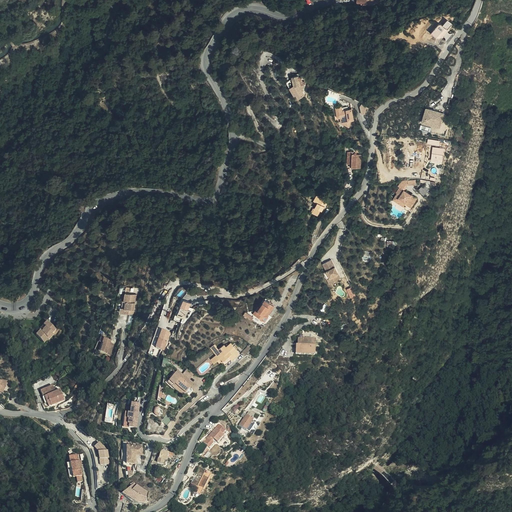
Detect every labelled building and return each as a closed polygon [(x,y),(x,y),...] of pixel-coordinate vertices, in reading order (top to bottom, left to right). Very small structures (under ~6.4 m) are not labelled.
[(441,22),(433,30),(439,36),(451,23),(448,20),(443,25),(441,22)] [(348,126),(345,110),(335,111),(335,108),(335,106),(329,108),(331,117),(335,117),(336,118),(335,119),(335,123),(342,127),(348,126)] [(429,128),(433,114),(428,112),(416,108),(415,111),(411,123),(429,128)] [(344,168),(354,170),(357,157),(350,155),(350,153),(343,151),(341,164),(345,165),(344,168)] [(425,194),(430,189),(425,184),(420,189),(425,194)] [(418,192),(412,187),(409,191),(414,196),(418,192)] [(384,194),(385,194),(389,196),(387,200),(394,204),(393,206),(400,210),(406,199),(387,188),(384,194)] [(389,196),(385,194),(381,201),(392,208),(393,206),(394,204),(387,200),(389,196)] [(316,214),(318,214),(324,204),(314,198),(310,203),(314,206),(308,215),(313,218),(316,214)] [(324,265),(325,264),(321,255),(312,259),(315,267),(318,273),(322,269),(323,268),(324,265)] [(321,279),(329,274),(323,268),(322,269),(318,273),(321,279)] [(182,317),(190,317),(191,299),(182,298),(181,312),(175,312),(175,319),(182,320),(182,317)] [(125,299),(120,299),(119,315),(125,315),(125,319),(129,320),(131,300),(125,299)] [(258,300),(253,308),(251,313),(252,313),(250,318),(259,323),(263,317),(262,316),(267,306),(258,300)] [(239,314),(236,318),(245,322),(247,319),(239,314)] [(49,330),(45,326),(36,335),(44,343),(48,339),(48,338),(53,334),(56,330),(53,326),(49,330)] [(157,347),(159,339),(151,336),(148,345),(157,347)] [(98,353),(108,356),(111,347),(107,346),(108,344),(109,342),(102,339),(101,344),(98,353)] [(289,353),(310,354),(310,341),(292,340),(291,346),(290,346),(289,353)] [(227,356),(230,360),(240,352),(235,346),(234,346),(232,348),(228,343),(227,345),(225,342),(219,347),(218,348),(220,350),(217,352),(214,355),(217,360),(221,357),(223,359),(227,356)] [(248,346),(241,354),(244,356),(251,349),(248,346)] [(176,383),(186,391),(193,382),(183,374),(181,376),(176,372),(169,382),(174,386),(176,383)] [(8,384),(1,381),(1,380),(0,379),(0,390),(4,392),(8,384)] [(184,394),(186,391),(176,383),(174,386),(184,394)] [(53,385),(41,390),(44,396),(42,397),(45,404),(50,402),(51,405),(65,400),(61,389),(56,391),(53,385)] [(137,429),(139,404),(131,403),(130,412),(127,412),(126,418),(128,418),(127,424),(129,424),(129,428),(137,429)] [(114,423),(114,405),(106,405),(106,423),(114,423)] [(254,419),(247,414),(240,424),(247,429),(254,419)] [(217,441),(223,433),(226,429),(218,422),(208,433),(212,437),(217,441)] [(210,438),(207,436),(202,441),(208,445),(212,441),(210,438)] [(100,441),(94,446),(98,451),(100,465),(110,463),(108,449),(100,441)] [(135,464),(135,455),(143,455),(143,445),(127,445),(126,464),(135,464)] [(157,463),(165,465),(168,453),(160,450),(157,463)] [(83,476),(80,457),(77,454),(69,455),(72,473),(74,473),(75,477),(76,483),(83,482),(82,476),(83,476)] [(193,491),(201,495),(212,471),(200,466),(192,482),(197,484),(193,491)] [(131,485),(127,490),(130,498),(135,500),(144,503),(148,493),(133,482),(130,485),(131,485)] [(130,498),(127,490),(126,488),(121,494),(132,503),(135,500),(130,498)]
